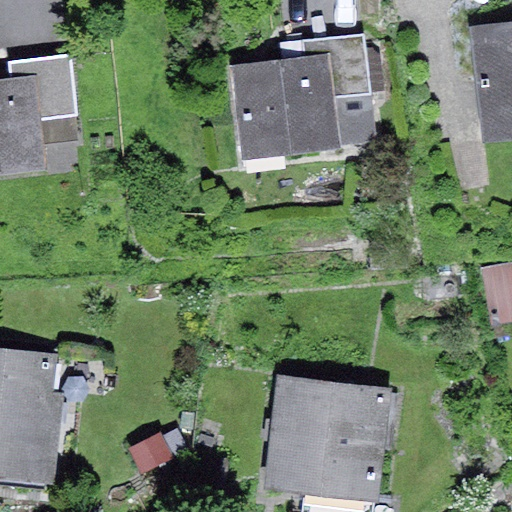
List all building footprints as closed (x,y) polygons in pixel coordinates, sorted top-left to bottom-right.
[(511,23),(472,28),(484,141),(511,138),(511,23)] [(282,60),(231,65),(246,156),(341,148),(341,145),(336,95),(372,91),(365,34),(279,43),(282,60)] [(11,77),(0,78),(0,172),(48,167),(42,117),(78,113),(71,55),(10,62),(11,77)] [(377,141),(372,91),(336,95),(341,145),(377,141)] [(511,263),(482,269),(492,324),(511,320),(511,263)] [(66,360),(0,351),(0,470),(50,477),(66,360)] [(394,394),(281,381),(270,483),(383,496),(394,394)] [(162,431),(129,448),(143,475),(176,458),(162,431)]
